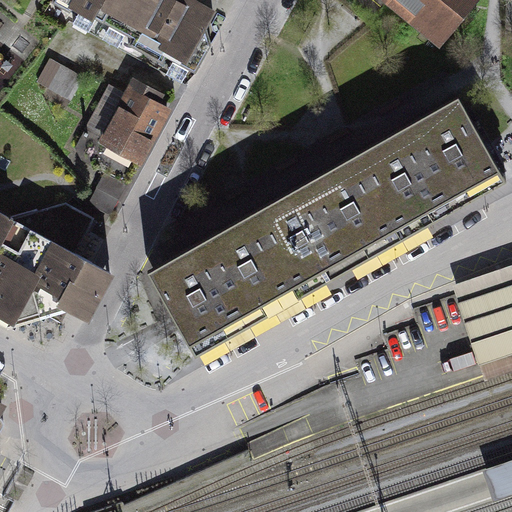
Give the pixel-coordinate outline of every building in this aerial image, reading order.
[(52,0),(51,2),(70,12),(74,5),(104,22),(115,0),(52,0)] [(115,0),(104,22),(132,37),(129,44),(163,63),(167,56),(196,72),(211,44),(205,23),(213,11),(193,0),(115,0)] [(390,0),(440,40),(472,0),(390,0)] [(75,73),(50,59),(38,81),(63,95),(75,73)] [(109,85),(75,148),(80,159),(104,172),(96,187),(119,199),(167,110),(155,103),(159,95),(134,82),(127,95),(109,85)] [(441,185),(493,156),(458,95),(406,124),(441,185)] [(389,215),(441,185),(406,124),(355,153),(389,215)] [(337,244),(389,215),(355,153),(303,183),(337,244)] [(506,180),(493,156),(441,185),(389,215),(337,244),(285,273),(234,302),(182,331),(195,355),(506,180)] [(285,273),(337,244),(303,183),(251,212),(285,273)] [(0,320),(8,325),(68,307),(87,316),(111,272),(75,253),(94,218),(66,202),(12,219),(0,212),(0,320)] [(234,302),(285,273),(251,212),(199,241),(234,302)] [(182,331),(234,302),(199,241),(147,270),(174,317),(182,331)] [(511,265),(452,286),(484,382),(511,372),(511,265)] [(493,505),(511,498),(511,458),(481,469),(493,505)]
